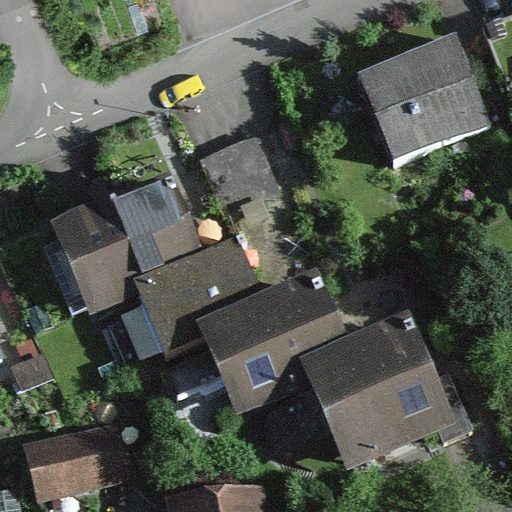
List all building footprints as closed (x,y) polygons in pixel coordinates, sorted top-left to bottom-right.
[(454,49),(362,86),(400,179),(492,142),(454,49)] [(263,140),(208,164),(229,213),(284,190),(263,140)] [(166,194),(52,249),(95,338),(141,316),(171,379),(213,359),(249,435),(310,405),(346,480),(452,430),(414,349),(348,381),(310,301),(279,316),(249,253),(205,274),(166,194)] [(0,296),(0,378),(32,363),(0,296)] [(114,441),(32,462),(45,511),(127,489),(114,441)]
